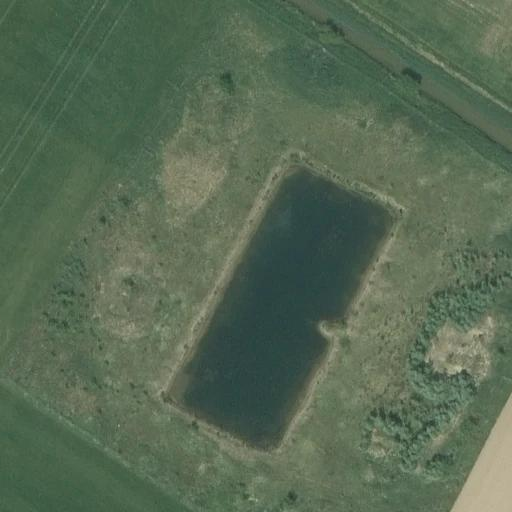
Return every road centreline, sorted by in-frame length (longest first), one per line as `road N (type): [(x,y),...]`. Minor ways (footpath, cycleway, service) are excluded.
road 1 (motorway): [(341,0),(76,511)]
road 2 (motorway): [(139,511),(401,0)]
road 3 (motorway): [(225,511),(289,289),(427,0)]
road 4 (motorway): [(295,0),(119,285),(0,413)]
